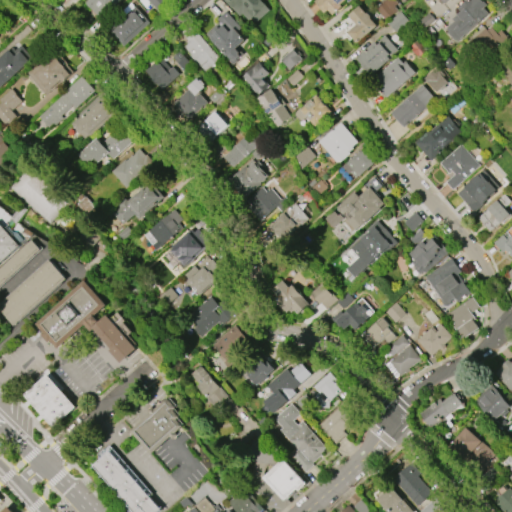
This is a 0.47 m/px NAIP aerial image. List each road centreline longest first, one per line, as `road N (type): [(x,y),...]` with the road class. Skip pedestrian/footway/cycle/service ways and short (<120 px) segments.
road 1 (residential): [(47,0),(160,121),(226,210),(248,255),(259,318),(351,359),(389,420),(486,511)]
road 2 (residential): [(286,0),(420,192),(475,250),(502,329)]
road 3 (residential): [(339,478),(423,379),(460,363),(511,321)]
road 4 (residential): [(17,488),(146,368)]
road 5 (secondary): [(91,511),(0,426)]
